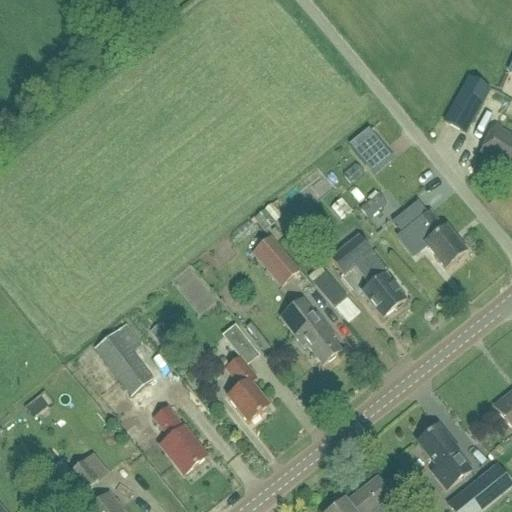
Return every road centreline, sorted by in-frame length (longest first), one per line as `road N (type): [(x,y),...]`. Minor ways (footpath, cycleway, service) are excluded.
road 1 (tertiary): [(246,511),(511,298)]
road 2 (unclassified): [(511,253),(301,0)]
